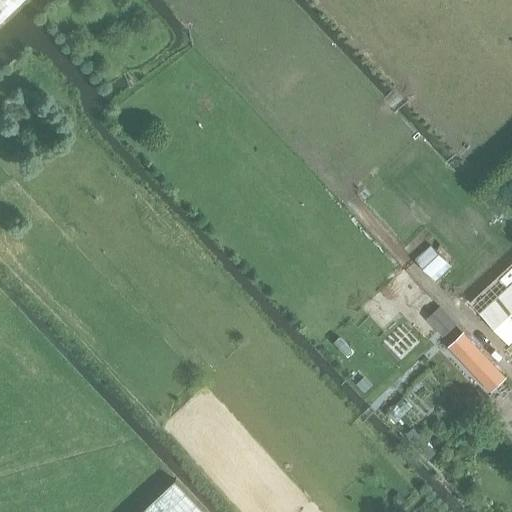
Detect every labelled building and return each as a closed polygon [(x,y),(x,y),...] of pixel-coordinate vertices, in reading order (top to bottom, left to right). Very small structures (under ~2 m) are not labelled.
[(0,0),(0,17),(18,0),(0,0)] [(430,276),(446,261),(431,244),(415,259),(430,276)] [(401,268),(394,275),(388,280),(411,305),(424,293),(401,268)] [(511,282),(480,313),(509,344),(511,341),(511,282)] [(438,306),(425,318),(442,336),(455,324),(438,306)] [(432,341),(438,335),(426,322),(420,328),(432,341)] [(497,368),(461,330),(450,342),(484,379),(497,368)] [(206,511),(176,479),(140,511),(206,511)] [(511,489),(507,487),(499,498),(511,506),(511,489)]
